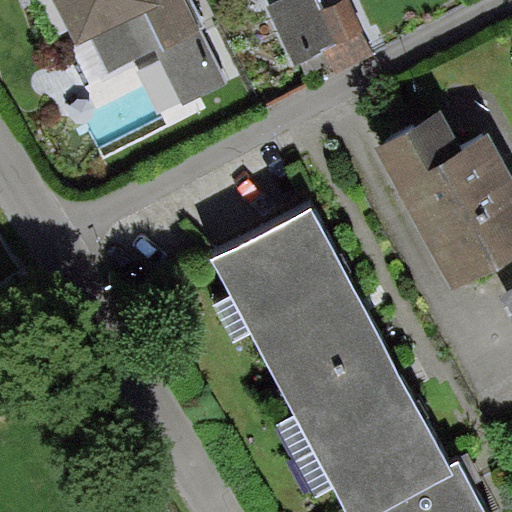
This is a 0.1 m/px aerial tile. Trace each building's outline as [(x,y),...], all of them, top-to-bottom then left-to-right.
[(55,0),(79,46),(93,39),(111,74),(160,48),(185,97),(227,76),(203,30),(205,27),(190,0),(55,0)] [(318,0),(285,0),(268,8),(297,69),(321,57),(330,76),(374,55),(348,0),(324,12),(318,0)] [(463,148),(444,115),(387,147),(407,182),(467,289),(511,263),(511,178),(487,135),(463,148)] [(450,467),(312,212),(214,264),(348,511),(483,511),(457,464),(450,467)] [(511,283),(502,289),(511,307),(511,283)]
